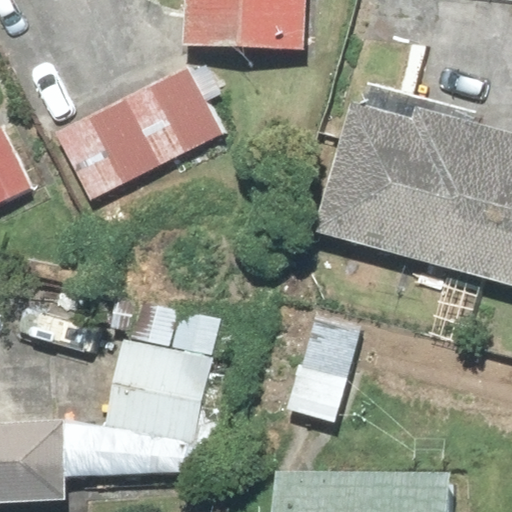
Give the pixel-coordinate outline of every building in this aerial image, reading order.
[(192,0),(189,55),(311,63),(315,0),(192,0)] [(197,68),(73,134),(109,201),(233,136),(197,68)] [(324,237),(511,286),(511,135),(362,95),(324,237)] [(17,133),(0,140),(0,214),(44,195),(17,133)] [(79,431),(76,480),(234,488),(239,386),(219,385),(222,318),(133,314),(127,430),(79,431)] [(378,332),(324,317),(296,414),(351,430),(378,332)] [(76,480),(79,431),(0,431),(0,504),(77,504),(76,480)] [(289,475),(288,511),(472,511),(473,477),(289,475)]
